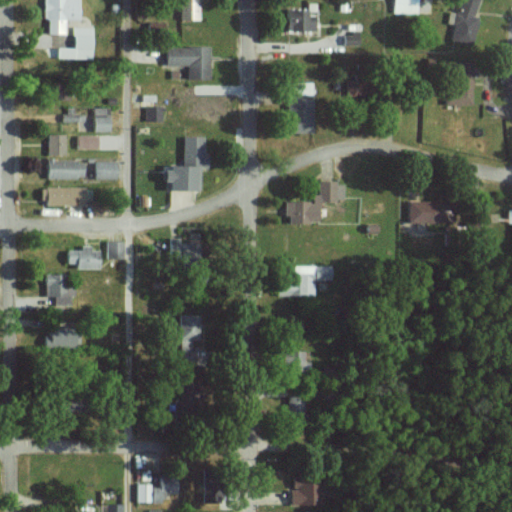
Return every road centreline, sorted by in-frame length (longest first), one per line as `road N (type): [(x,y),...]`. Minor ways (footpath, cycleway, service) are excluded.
road 1 (residential): [(0,228),(170,216),(344,148),(402,153),(485,178),(511,175)]
road 2 (residential): [(0,446),(374,449),(457,460),(511,491)]
road 3 (residential): [(4,0),(10,511)]
road 4 (residential): [(245,0),(245,511)]
